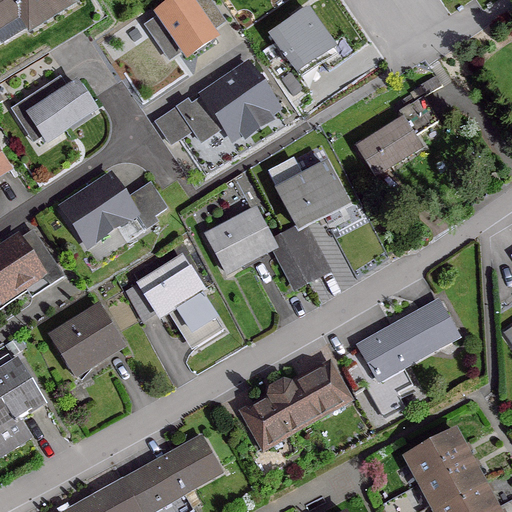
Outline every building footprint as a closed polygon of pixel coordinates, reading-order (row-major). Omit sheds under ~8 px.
[(70,0),(0,0),(0,43),(25,28),(28,32),(73,4),(70,0)] [(162,26),(185,58),(213,38),(191,6),(199,0),(180,0),(156,17),(157,18),(144,27),(149,35),(162,26)] [(339,55),(308,9),(271,35),(302,81),(339,55)] [(229,140),(275,109),(247,68),(179,114),(199,143),(222,129),(229,140)] [(28,118),(45,143),(92,112),(75,87),(28,118)] [(412,138),(437,123),(421,98),(397,114),(402,121),(355,150),(373,178),(419,149),(412,138)] [(24,102),(11,111),(16,119),(29,110),(24,102)] [(277,194),(296,230),(344,205),(325,168),(277,194)] [(133,215),(110,179),(61,211),(85,246),(133,215)] [(217,211),(221,219),(237,210),(238,212),(250,205),(244,194),(217,211)] [(224,275),(272,249),(270,244),(253,213),(205,238),(224,275)] [(300,236),(296,230),(283,237),(307,283),(325,273),(304,234),(300,236)] [(283,237),(270,244),(272,249),(294,290),(307,283),(283,237)] [(0,302),(24,286),(41,275),(17,240),(0,251),(0,302)] [(198,296),(201,294),(180,260),(125,294),(141,323),(172,304),(190,333),(187,335),(196,349),(221,333),(198,296)] [(377,383),(456,339),(439,308),(421,318),(419,313),(357,348),(377,383)] [(69,370),(71,374),(119,345),(98,311),(50,340),(64,363),(63,364),(67,371),(69,370)] [(22,350),(16,340),(5,346),(12,357),(22,350)] [(0,456),(28,439),(17,421),(43,404),(17,362),(0,372),(0,456)] [(262,449),(346,403),(327,367),(290,388),(289,386),(282,384),(269,391),(267,398),(268,400),(243,414),(262,449)] [(404,459),(418,485),(467,459),(453,433),(404,459)] [(200,439),(120,483),(136,511),(151,511),(182,495),(190,511),(192,511),(198,509),(189,491),(202,484),(200,479),(217,470),(200,439)] [(418,485),(432,510),(481,484),(467,459),(418,485)] [(136,511),(120,483),(67,511),(136,511)] [(489,511),(494,509),(481,484),(432,510),(433,511),(489,511)]
